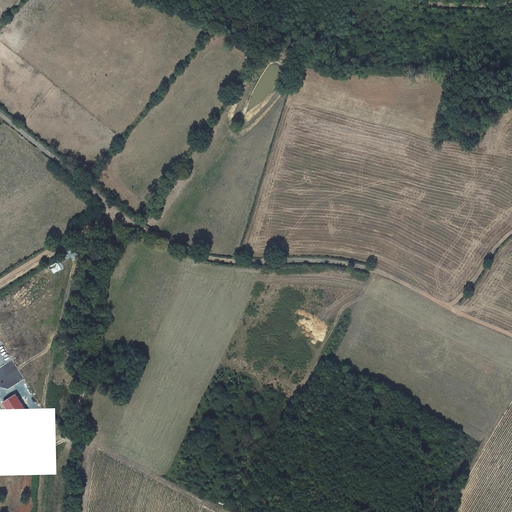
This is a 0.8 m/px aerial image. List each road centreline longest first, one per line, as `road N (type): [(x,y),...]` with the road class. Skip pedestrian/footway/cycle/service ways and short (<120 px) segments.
road 1 (track): [(511,335),(360,266),(210,256),(115,212)]
road 2 (unclassified): [(0,283),(115,212),(0,116)]
